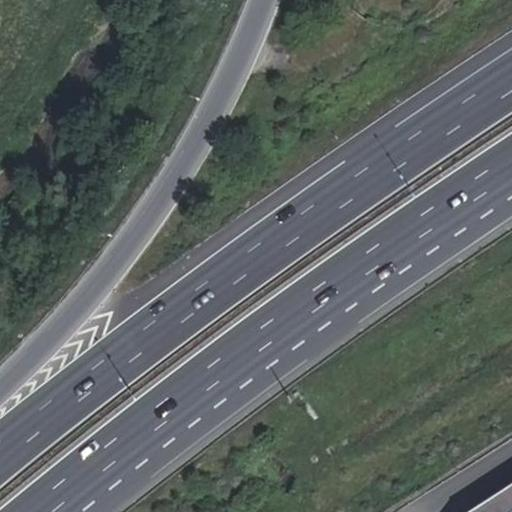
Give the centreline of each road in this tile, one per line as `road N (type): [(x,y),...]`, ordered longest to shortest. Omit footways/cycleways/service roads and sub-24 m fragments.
road 1 (motorway): [(511,82),(227,278),(0,453)]
road 2 (motorway): [(39,511),(204,382),(511,167)]
road 3 (motorway): [(96,511),(226,409),(511,208)]
road 4 (motorway): [(268,0),(219,110),(161,206),(90,299),(0,395)]
